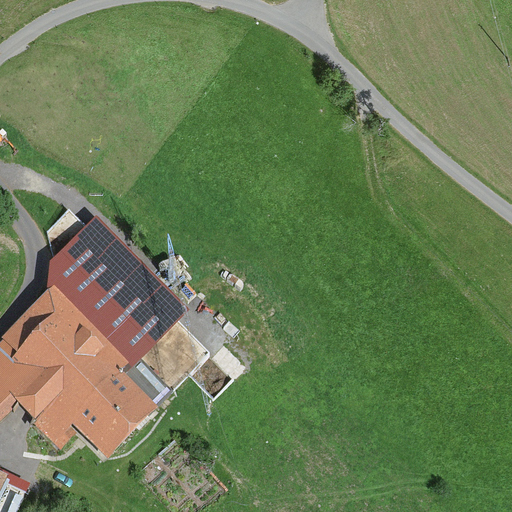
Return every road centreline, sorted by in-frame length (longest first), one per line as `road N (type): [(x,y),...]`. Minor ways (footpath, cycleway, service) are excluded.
road 1 (unclassified): [(230,0),(298,30),(511,214)]
road 2 (unclassified): [(0,328),(32,285),(36,259),(31,236),(0,191)]
